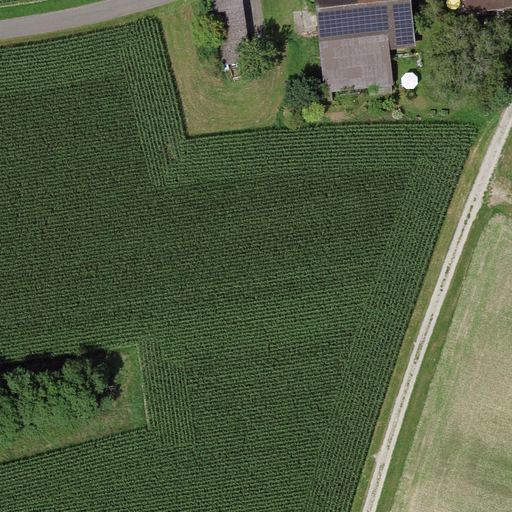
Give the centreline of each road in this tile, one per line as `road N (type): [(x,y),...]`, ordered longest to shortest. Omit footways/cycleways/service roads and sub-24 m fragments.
road 1 (track): [(372,511),(417,358),(511,110)]
road 2 (unclassified): [(0,30),(150,0)]
